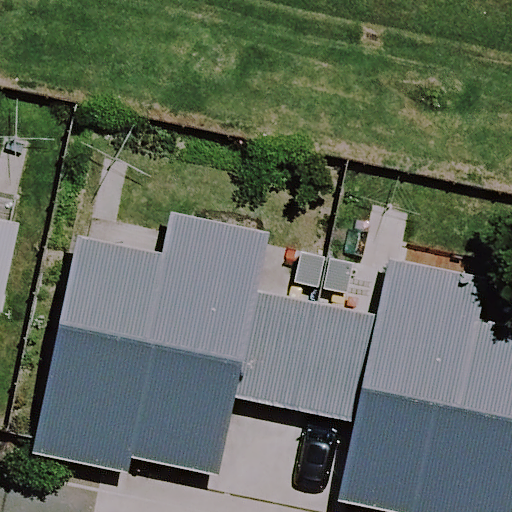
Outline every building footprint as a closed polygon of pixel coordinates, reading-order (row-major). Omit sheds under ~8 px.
[(66,26),(0,13),(0,317),(10,319),(66,26)] [(360,47),(119,22),(53,344),(245,382),(360,47)] [(511,109),(423,91),(369,374),(511,415),(511,109)] [(371,511),(412,477),(359,417),(274,492),(292,511),(371,511)] [(0,511),(129,511),(127,423),(0,425),(0,511)]
